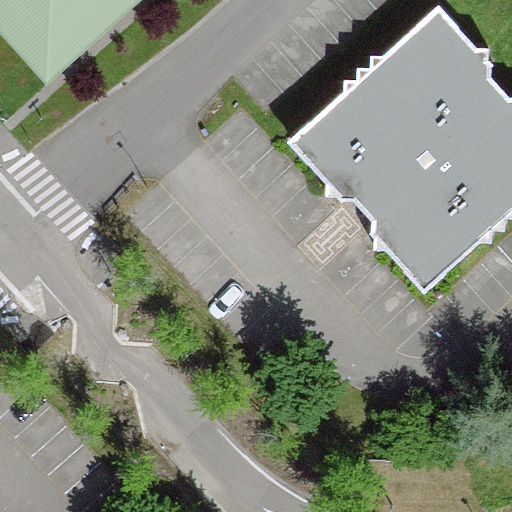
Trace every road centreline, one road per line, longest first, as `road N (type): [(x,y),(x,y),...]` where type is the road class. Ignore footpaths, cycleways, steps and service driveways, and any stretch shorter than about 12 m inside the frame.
road 1 (trunk): [(275,511),(230,480),(9,235)]
road 2 (unclassified): [(280,0),(9,235)]
